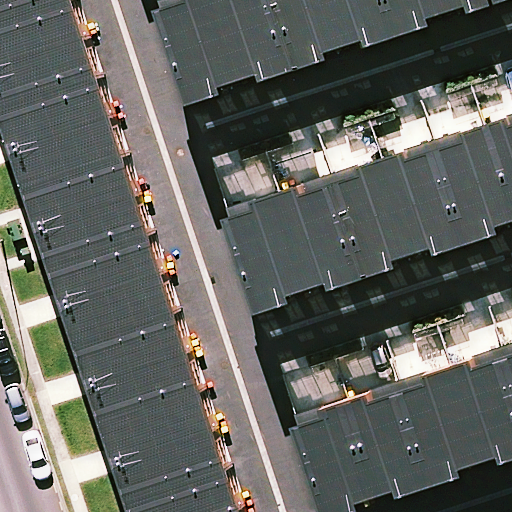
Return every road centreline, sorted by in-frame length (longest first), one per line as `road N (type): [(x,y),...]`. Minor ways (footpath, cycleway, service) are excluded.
road 1 (residential): [(511,60),(190,165)]
road 2 (residential): [(511,288),(256,375)]
road 3 (residential): [(190,165),(256,375)]
road 4 (residential): [(137,0),(190,165)]
road 5 (residential): [(256,375),(299,511)]
